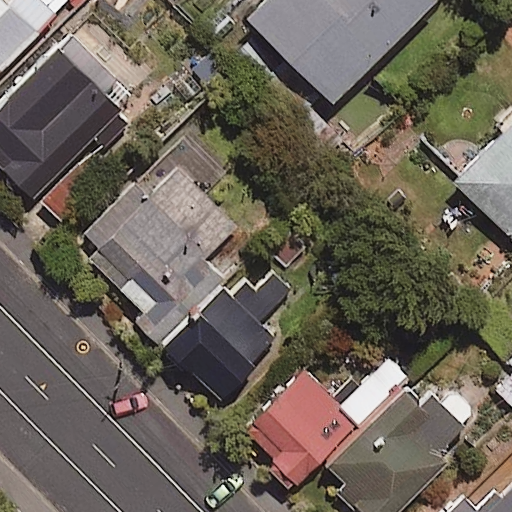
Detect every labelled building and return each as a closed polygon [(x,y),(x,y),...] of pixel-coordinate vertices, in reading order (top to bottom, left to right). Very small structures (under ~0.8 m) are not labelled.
[(0,0),(0,61),(56,0),(0,0)] [(418,0),(240,0),(237,3),(325,92),(418,0)] [(0,83),(0,162),(28,190),(31,188),(68,150),(86,132),(102,148),(131,119),(98,85),(110,72),(61,23),(0,83)] [(511,106),(448,172),(511,235),(511,106)] [(158,341),(221,275),(199,254),(233,219),(208,195),(231,171),(185,127),(133,182),(127,176),(70,236),(143,305),(132,316),(158,341)] [(92,174),(68,150),(31,188),(55,212),(92,174)] [(276,215),(255,238),(284,266),(306,244),(276,215)] [(221,275),(158,341),(215,395),(272,335),(253,318),(284,286),(256,259),(231,285),(221,275)] [(320,453),(404,372),(383,351),(334,398),(296,359),(237,415),(269,449),(264,455),(290,482),(307,466),(320,453)] [(511,405),(511,364),(491,387),(511,406),(511,405)] [(404,372),(320,453),(341,475),(335,480),(365,511),(390,511),(444,461),(435,452),(476,413),(451,388),(439,400),(409,368),(404,372)] [(511,511),(511,482),(506,477),(474,508),(456,490),(434,511),(511,511)]
